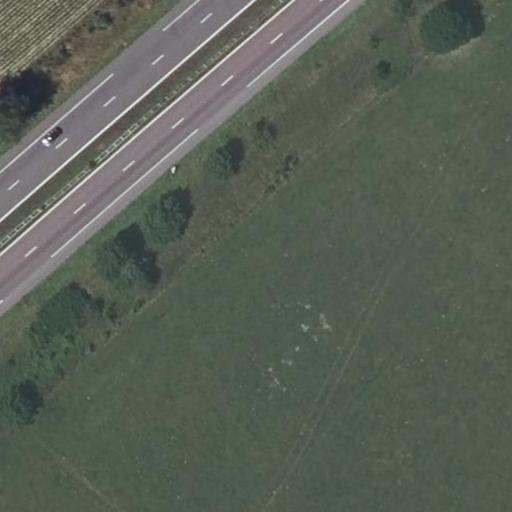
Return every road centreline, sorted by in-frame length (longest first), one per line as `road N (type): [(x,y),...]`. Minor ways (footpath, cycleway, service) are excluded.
road 1 (motorway): [(0,277),(320,0)]
road 2 (motorway): [(223,0),(0,196)]
